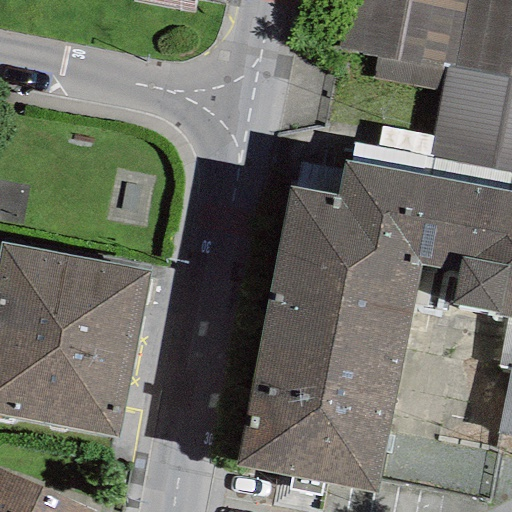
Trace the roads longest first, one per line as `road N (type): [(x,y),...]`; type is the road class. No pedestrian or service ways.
road 1 (residential): [(167,511),(225,103)]
road 2 (residential): [(225,103),(0,61)]
